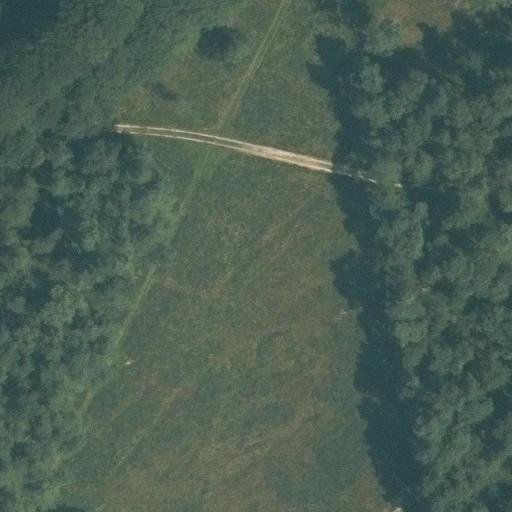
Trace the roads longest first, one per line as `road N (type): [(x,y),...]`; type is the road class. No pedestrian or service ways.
road 1 (track): [(511,199),(217,143)]
road 2 (track): [(217,143),(0,110)]
road 3 (track): [(0,87),(103,0)]
